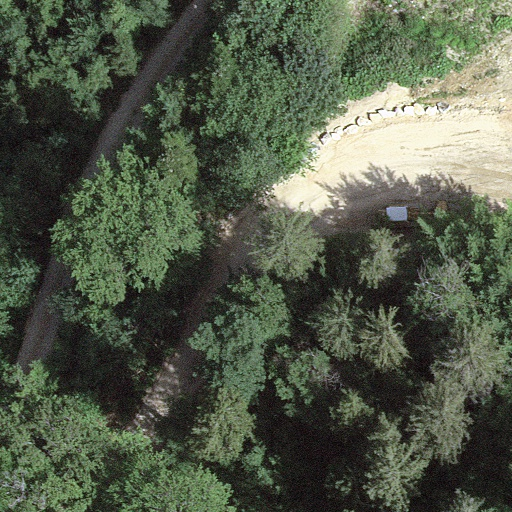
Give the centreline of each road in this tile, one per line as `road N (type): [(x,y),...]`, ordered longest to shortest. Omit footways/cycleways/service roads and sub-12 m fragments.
road 1 (track): [(0,465),(98,180),(161,66),(210,0)]
road 2 (track): [(83,511),(142,449),(252,297),(308,235),(432,191)]
